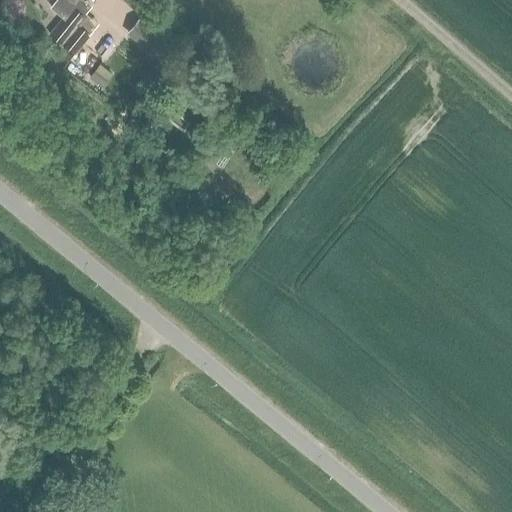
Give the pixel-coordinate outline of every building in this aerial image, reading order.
[(50,0),(54,3),(50,8),(63,18),(64,17),(76,28),(87,14),(74,3),(76,0),(50,0)] [(63,18),(49,35),(73,55),(78,49),(88,38),(76,28),(64,17),(63,18)] [(155,25),(143,39),(166,58),(157,69),(175,83),(195,59),(155,25)] [(99,65),(90,77),(102,87),(112,75),(99,65)] [(199,79),(187,69),(174,86),(186,96),(199,79)] [(16,410),(8,420),(18,428),(27,418),(16,410)] [(18,437),(36,450),(48,433),(30,420),(18,437)]
